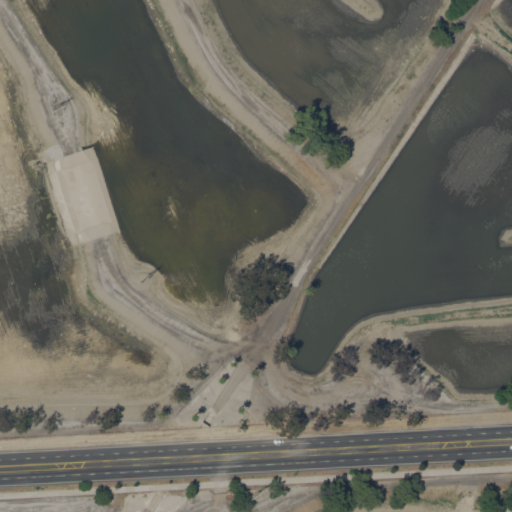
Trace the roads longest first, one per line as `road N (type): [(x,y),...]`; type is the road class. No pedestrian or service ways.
road 1 (primary): [(0,468),(511,440)]
road 2 (track): [(475,0),(205,424)]
road 3 (track): [(511,476),(319,489),(266,511)]
